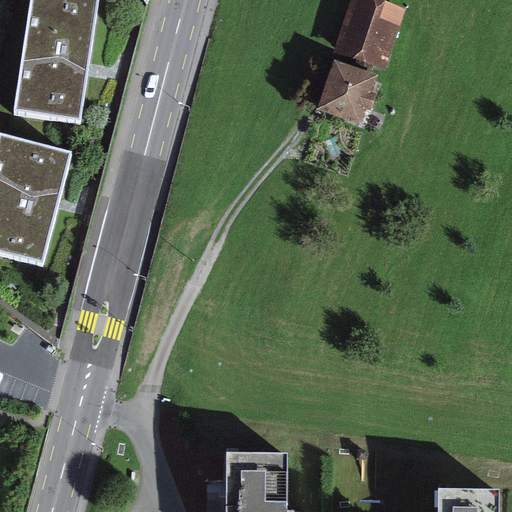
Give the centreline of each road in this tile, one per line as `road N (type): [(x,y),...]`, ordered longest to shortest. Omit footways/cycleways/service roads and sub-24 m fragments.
road 1 (primary): [(183,0),(81,401)]
road 2 (residential): [(81,401),(132,418),(169,511)]
